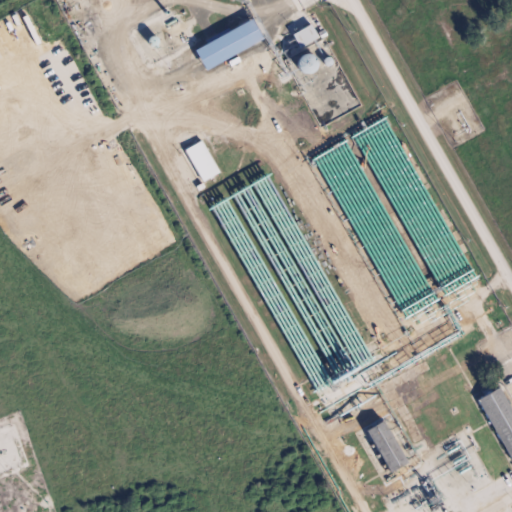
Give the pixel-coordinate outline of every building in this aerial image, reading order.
[(192,49),(203,70),(260,40),(249,19),(192,49)] [(0,23),(0,57),(4,66),(18,59),(1,24),(0,23)] [(317,38),(310,25),(291,34),(298,48),(317,38)] [(184,151),(203,183),(220,173),(201,141),(184,151)] [(476,400),(511,463),(511,462),(511,412),(498,388),(476,400)] [(364,431),(387,474),(406,464),(382,421),(364,431)]
